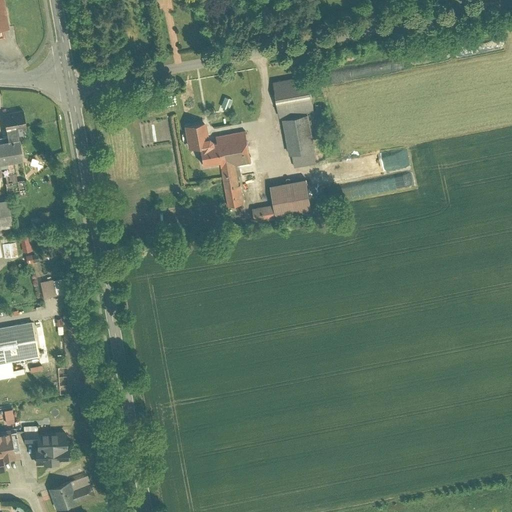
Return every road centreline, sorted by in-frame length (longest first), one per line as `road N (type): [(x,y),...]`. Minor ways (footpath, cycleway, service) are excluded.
road 1 (residential): [(511,5),(71,87)]
road 2 (tertiary): [(71,87),(142,511)]
